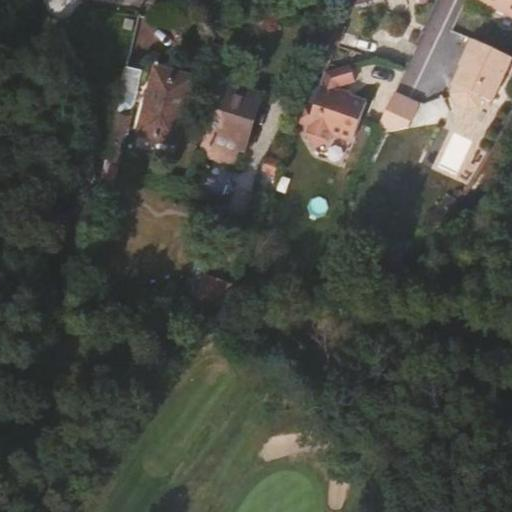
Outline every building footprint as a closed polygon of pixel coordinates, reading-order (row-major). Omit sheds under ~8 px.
[(511,0),(469,0),(511,20),(511,0)] [(336,47),(344,26),(331,21),(317,60),(329,65),(336,47)] [(491,106),(511,61),(470,40),(461,58),(466,60),(462,67),(453,86),(454,87),(450,96),(455,108),(467,113),(476,111),(481,101),(491,106)] [(462,67),(466,60),(461,58),(457,65),(462,67)] [(136,100),(144,67),(129,63),(122,96),(136,100)] [(366,104),(336,94),(337,87),(355,82),(350,67),(326,74),(314,109),(302,105),(296,122),(309,127),(307,135),(315,147),(327,141),(330,134),(348,140),(354,138),(366,104)] [(177,145),(194,80),(156,69),(139,135),(177,145)] [(237,97),(242,79),(226,73),(220,92),(237,97)] [(256,103),(237,97),(220,92),(199,158),(230,168),(240,137),(244,138),(256,103)] [(407,133),(419,108),(394,95),(378,128),(388,133),(407,133)] [(336,140),(326,153),(340,164),(350,151),(336,140)] [(119,165),(122,151),(110,149),(107,162),(119,165)] [(268,204),(282,161),(268,157),(262,174),(267,176),(259,201),(268,204)] [(113,190),(119,165),(107,162),(101,187),(113,190)] [(182,318),(187,321),(224,315),(234,287),(204,275),(197,295),(191,293),(182,318)]
